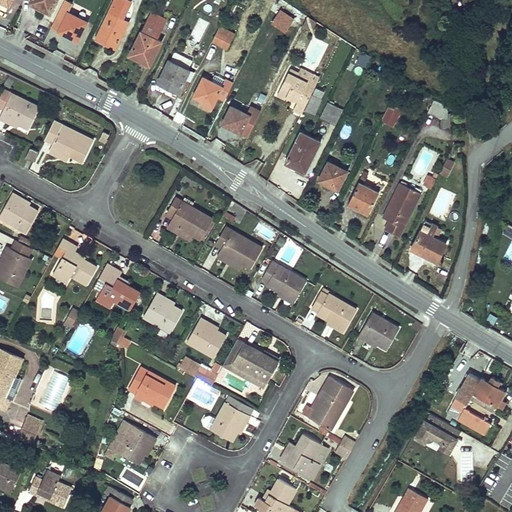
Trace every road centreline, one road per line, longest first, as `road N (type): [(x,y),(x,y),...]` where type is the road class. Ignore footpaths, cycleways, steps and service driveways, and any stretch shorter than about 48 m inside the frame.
road 1 (residential): [(90,213),(314,350)]
road 2 (secondary): [(258,193),(444,316)]
road 3 (residential): [(511,134),(478,158),(472,172),(472,234),(444,316)]
road 4 (secondary): [(0,47),(141,119)]
road 5 (residential): [(314,350),(241,475)]
road 6 (residential): [(400,394),(337,511)]
